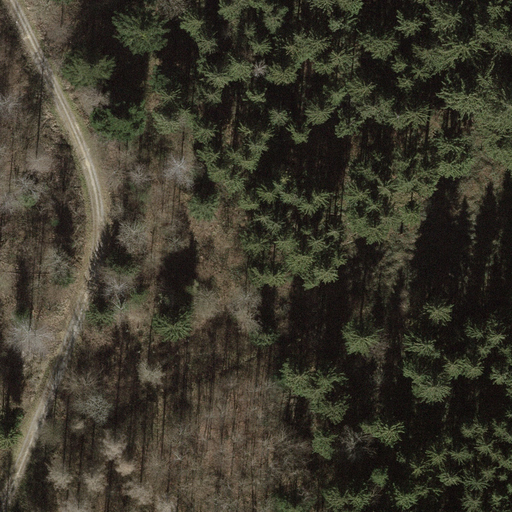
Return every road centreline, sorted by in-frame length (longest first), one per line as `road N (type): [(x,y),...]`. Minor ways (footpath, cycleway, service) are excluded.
road 1 (track): [(10,0),(96,191),(100,250),(77,321)]
road 2 (track): [(77,321),(0,509)]
